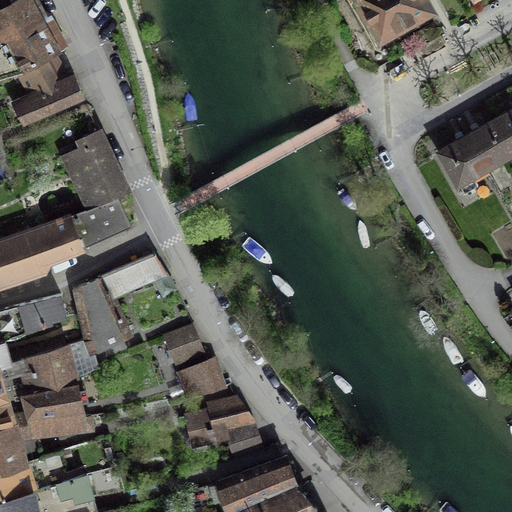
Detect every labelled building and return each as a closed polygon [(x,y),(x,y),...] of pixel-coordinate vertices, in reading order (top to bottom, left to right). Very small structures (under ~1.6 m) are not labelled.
[(0,81),(24,74),(35,94),(18,102),(29,126),(92,100),(82,80),(71,57),(48,19),(38,0),(0,0),(0,511),(100,511),(91,478),(39,493),(25,438),(95,429),(83,380),(75,344),(5,363),(0,343),(0,341),(75,318),(66,294),(0,311),(0,292),(58,273),(56,264),(92,253),(92,246),(80,218),(78,213),(0,241),(0,81)] [(435,0),(357,0),(385,51),(445,17),(435,0)] [(498,0),(476,0),(482,9),(498,0)] [(511,96),(496,106),(511,134),(511,96)] [(511,165),(511,134),(496,106),(464,123),(494,176),(511,165)] [(494,176),(464,123),(433,141),(462,193),(494,176)] [(131,213),(125,200),(135,195),(121,162),(106,128),(77,141),(80,149),(63,156),(88,215),(80,218),(92,246),(137,227),(131,213)] [(173,282),(154,252),(75,287),(98,354),(130,358),(126,345),(141,342),(128,302),(173,282)] [(195,329),(168,340),(182,373),(209,361),(195,329)] [(218,358),(209,361),(182,373),(178,373),(190,400),(233,391),(218,358)] [(197,449),(227,437),(261,427),(240,398),(209,404),(211,412),(189,417),(197,449)] [(270,457),(261,427),(227,437),(236,467),(270,457)] [(287,457),(214,483),(226,511),(319,511),(319,510),(308,497),(299,487),(292,471),(287,457)]
